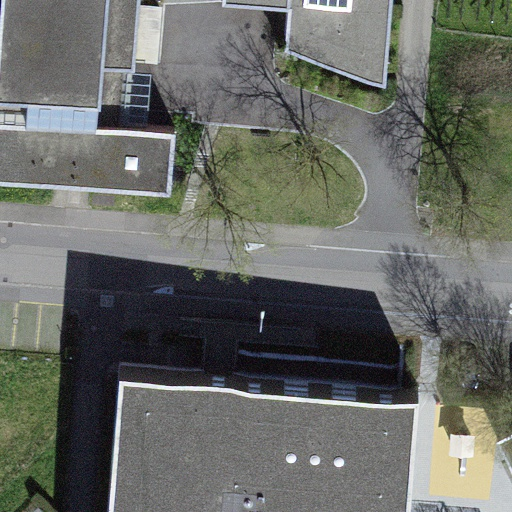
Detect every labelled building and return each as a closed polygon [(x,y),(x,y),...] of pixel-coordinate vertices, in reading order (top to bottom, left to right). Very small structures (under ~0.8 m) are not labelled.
[(0,0),(0,172),(170,186),(175,127),(128,123),(139,0),(0,0)] [(222,0),(223,2),(290,8),(290,0),(222,0)] [(290,0),(290,8),(286,49),(386,84),(392,0),(290,0)] [(138,59),(160,60),(161,3),(140,2),(138,59)] [(277,369),(127,357),(114,511),(265,511),(267,498),(409,509),(419,380),(277,369)] [(511,428),(495,438),(511,468),(511,428)]
